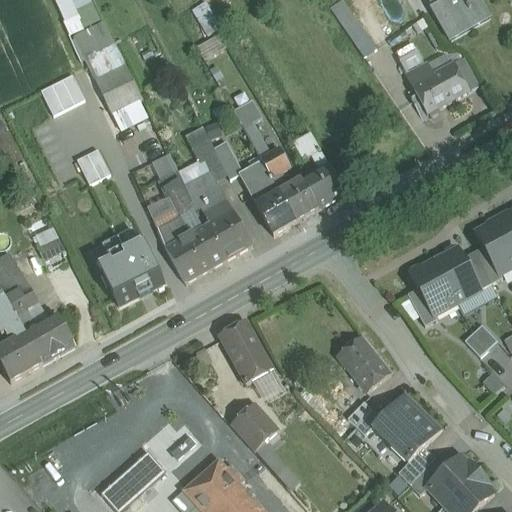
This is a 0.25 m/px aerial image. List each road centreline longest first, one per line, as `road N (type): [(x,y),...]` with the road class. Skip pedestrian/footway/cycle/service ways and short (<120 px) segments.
road 1 (secondary): [(0,428),(326,244)]
road 2 (residential): [(511,467),(354,289),(326,244)]
road 3 (secondary): [(326,244),(511,142)]
